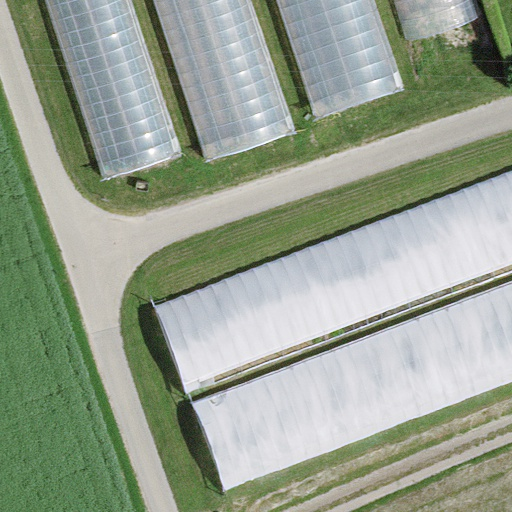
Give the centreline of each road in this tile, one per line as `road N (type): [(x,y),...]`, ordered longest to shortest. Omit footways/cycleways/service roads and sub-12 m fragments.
road 1 (track): [(170,511),(0,22)]
road 2 (residential): [(511,111),(79,249)]
